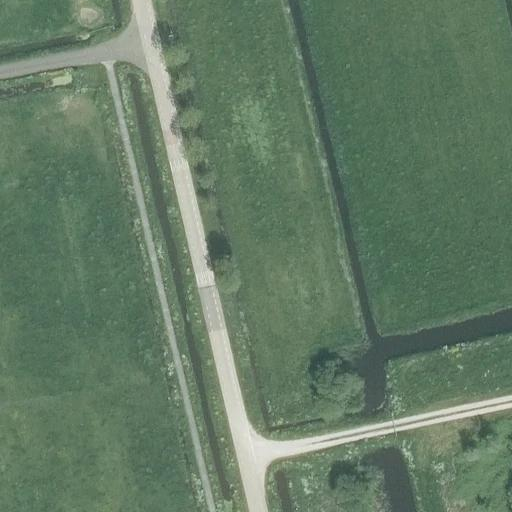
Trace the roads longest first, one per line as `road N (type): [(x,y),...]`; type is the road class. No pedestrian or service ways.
road 1 (tertiary): [(150,43),(258,511)]
road 2 (track): [(511,400),(246,458)]
road 3 (unclassified): [(150,43),(0,73)]
